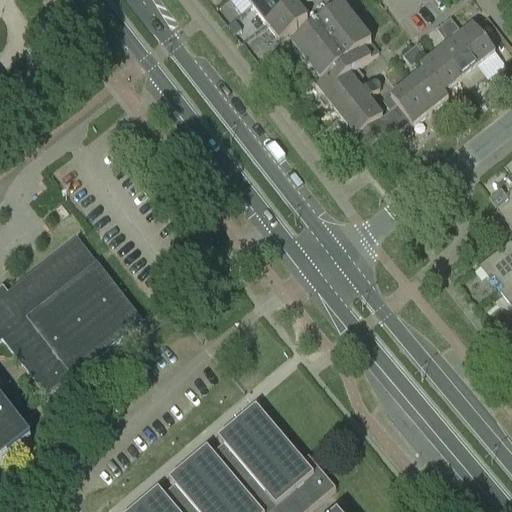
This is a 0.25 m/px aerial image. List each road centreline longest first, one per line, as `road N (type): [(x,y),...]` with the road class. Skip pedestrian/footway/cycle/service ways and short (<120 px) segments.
road 1 (tertiary): [(100,0),(313,277)]
road 2 (tertiary): [(337,259),(136,0)]
road 3 (tertiary): [(313,277),(510,511)]
road 4 (tertiary): [(511,470),(337,259)]
road 5 (residential): [(337,259),(511,127)]
